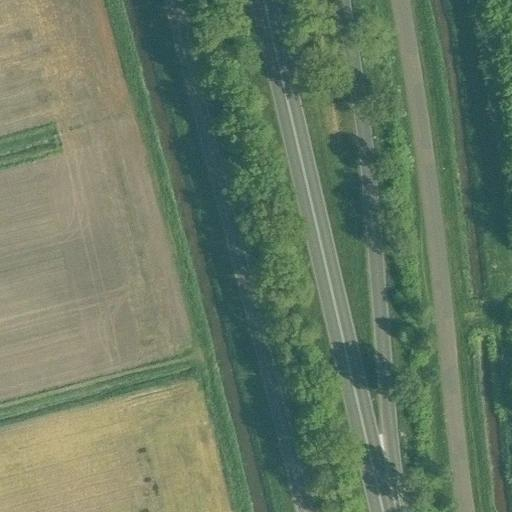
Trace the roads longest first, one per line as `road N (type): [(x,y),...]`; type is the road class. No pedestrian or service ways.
road 1 (trunk): [(172,0),(305,511)]
road 2 (trunk): [(381,511),(260,0)]
road 3 (unclassified): [(465,511),(398,0)]
road 4 (trunk): [(392,511),(363,109),(345,0)]
